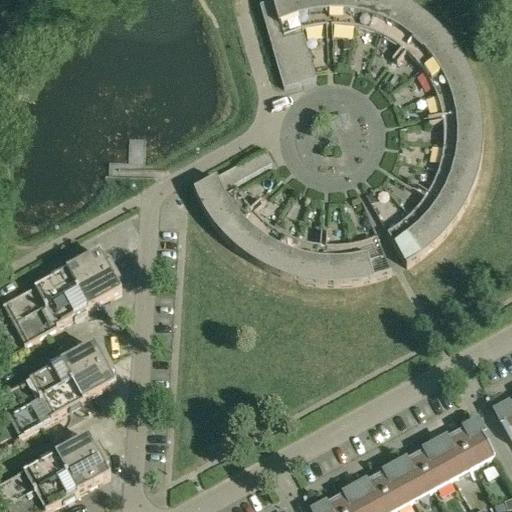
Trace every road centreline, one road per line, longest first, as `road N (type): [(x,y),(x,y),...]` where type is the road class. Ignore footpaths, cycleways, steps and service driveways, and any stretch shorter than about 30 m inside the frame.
road 1 (residential): [(132,511),(150,195),(262,134),(268,118)]
road 2 (residential): [(289,125),(310,101),(342,95),(370,114),(379,147),(355,181),(320,185),(298,171),(287,141)]
road 3 (residential): [(273,465),(457,372)]
